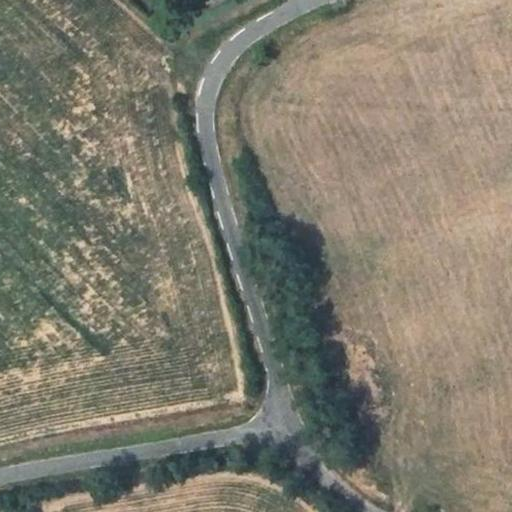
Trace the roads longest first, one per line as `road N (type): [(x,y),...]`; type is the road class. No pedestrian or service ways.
road 1 (residential): [(295,421),(204,128),(216,64),(262,21),(307,0)]
road 2 (residential): [(0,470),(295,421)]
road 3 (residential): [(376,511),(331,477),(295,421)]
